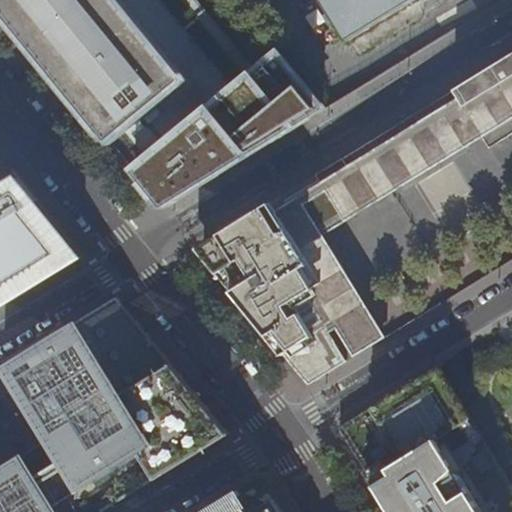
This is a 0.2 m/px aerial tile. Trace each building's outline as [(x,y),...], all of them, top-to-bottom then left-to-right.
[(305,120),(323,109),(280,56),(258,74),(197,0),(0,0),(0,5),(13,22),(104,132),(163,204),(235,162),(267,143),(305,120)] [(324,0),(349,40),(413,0),(324,0)] [(293,353),(316,380),(318,379),(332,369),(335,367),(358,354),(376,342),(371,334),(378,330),(365,310),(341,325),(290,244),(341,213),(347,220),(415,177),(396,148),(464,106),(490,146),(511,131),(511,51),(490,64),(428,103),(368,141),(314,174),(320,182),(282,206),(273,212),(264,217),(261,219),(256,211),(232,225),(203,244),(215,259),(256,308),(293,353)] [(0,306),(15,298),(76,260),(83,256),(66,234),(21,179),(19,176),(0,188),(0,306)] [(0,511),(46,511),(45,510),(58,501),(138,453),(154,480),(229,435),(219,424),(214,418),(183,379),(156,345),(132,316),(127,309),(117,297),(55,335),(0,369),(0,368),(0,511)] [(511,511),(511,487),(437,365),(390,395),(359,415),(340,427),(351,445),(378,490),(391,511),(511,511)] [(280,511),(277,506),(272,499),(250,511),(249,511),(236,490),(200,511),(280,511)]
